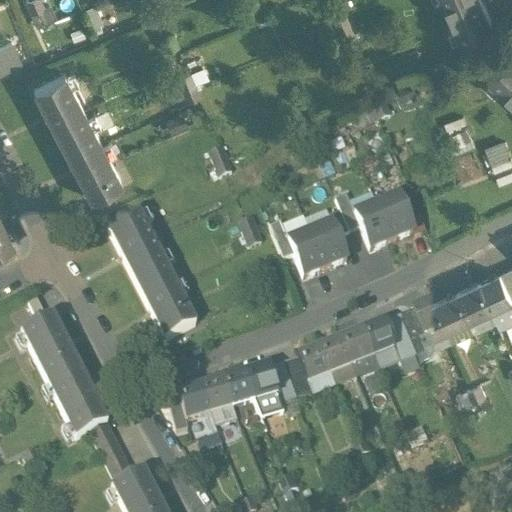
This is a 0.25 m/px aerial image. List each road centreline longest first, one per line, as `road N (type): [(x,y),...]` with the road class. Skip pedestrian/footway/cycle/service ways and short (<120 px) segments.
road 1 (residential): [(511,221),(301,327),(125,387)]
road 2 (residential): [(55,255),(125,387)]
road 3 (residential): [(125,387),(205,511)]
road 4 (residential): [(0,141),(55,255)]
